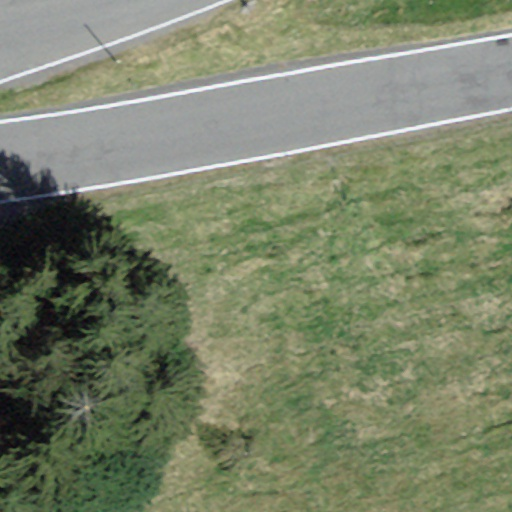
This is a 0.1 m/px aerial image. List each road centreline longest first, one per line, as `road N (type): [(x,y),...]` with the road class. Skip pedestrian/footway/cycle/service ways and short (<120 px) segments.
road 1 (unclassified): [(0,164),(511,70)]
road 2 (unclassified): [(145,0),(0,33)]
